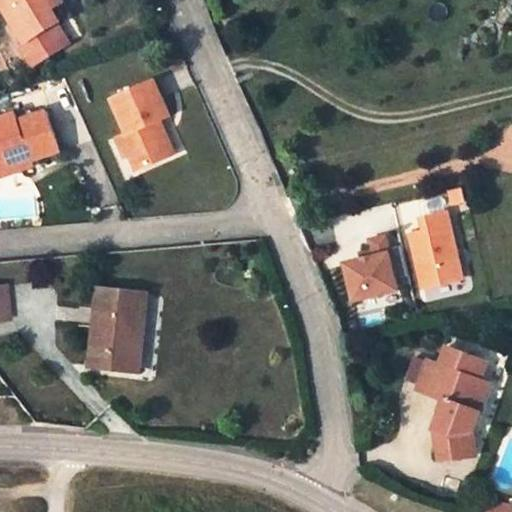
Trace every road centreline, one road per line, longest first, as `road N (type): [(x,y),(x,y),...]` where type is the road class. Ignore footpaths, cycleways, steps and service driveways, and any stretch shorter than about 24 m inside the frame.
road 1 (residential): [(337,501),(322,347),(279,224)]
road 2 (residential): [(0,248),(279,224)]
road 3 (residential): [(67,448),(243,464),(337,501)]
road 4 (residential): [(279,224),(175,0)]
road 5 (unknown): [(279,224),(511,154)]
road 6 (unknown): [(110,238),(64,122),(50,112)]
